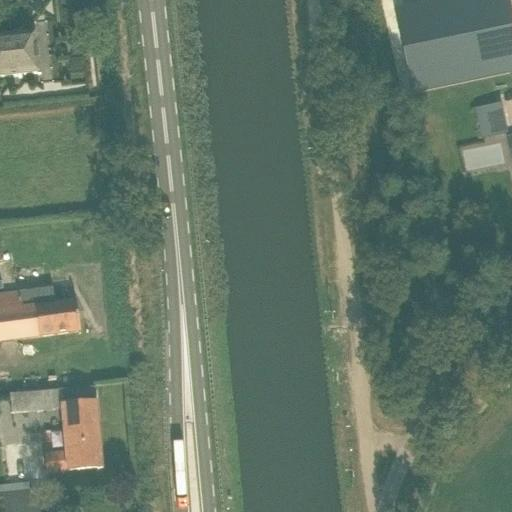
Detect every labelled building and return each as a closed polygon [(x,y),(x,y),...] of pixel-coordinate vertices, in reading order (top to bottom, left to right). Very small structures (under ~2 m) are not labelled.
[(511,23),(507,0),(434,0),(393,9),(411,95),(511,73),(511,23)] [(0,36),(0,79),(40,75),(36,33),(0,36)] [(481,136),(508,133),(504,103),(478,106),(481,136)] [(461,146),(464,170),(505,166),(502,141),(461,146)] [(52,287),(0,294),(0,344),(80,333),(76,301),(54,305),(52,287)] [(62,411),(64,432),(99,429),(95,388),(8,396),(10,416),(62,411)] [(99,429),(64,432),(66,456),(45,458),(46,474),(102,469),(99,429)] [(0,485),(0,496),(30,493),(29,482),(0,485)] [(30,493),(0,496),(0,511),(35,511),(34,493),(30,493)]
